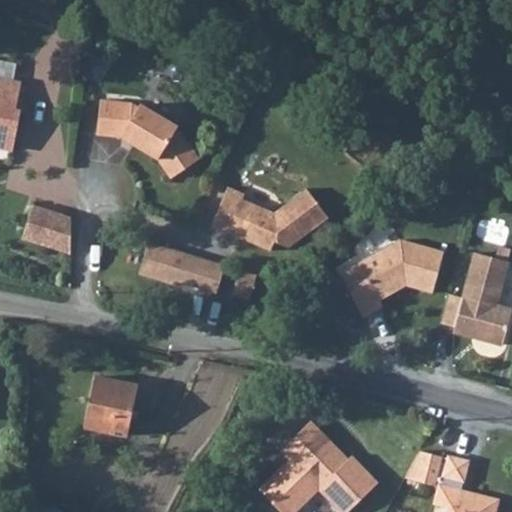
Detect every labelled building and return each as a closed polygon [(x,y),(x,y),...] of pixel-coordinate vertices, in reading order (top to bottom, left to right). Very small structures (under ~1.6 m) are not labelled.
[(0,82),(0,154),(11,157),(21,118),(12,116),(14,108),(17,109),(22,88),(0,82)] [(99,107),(95,140),(118,143),(120,139),(127,144),(124,147),(153,164),(168,184),(194,165),(177,140),(170,137),(173,133),(136,111),(134,114),(128,110),(99,107)] [(511,185),(511,161),(510,159),(494,178),(507,191),(511,185)] [(224,190),(207,231),(224,239),(227,232),(236,235),(235,240),(268,253),(271,243),(286,249),(325,219),(303,191),(271,215),(239,202),(241,197),(224,190)] [(66,226),(67,223),(29,211),(19,244),(65,259),(66,226)] [(444,257),(400,246),(347,278),(356,293),(366,287),(378,308),(400,296),(397,291),(405,287),(407,290),(433,297),(444,257)] [(212,301),(221,272),(145,248),(135,280),(165,290),(167,286),(212,301)] [(474,257),(463,301),(456,330),(455,335),(473,339),(480,336),(484,337),(483,341),(503,347),(511,313),(511,311),(496,308),(507,264),(474,257)] [(253,282),(235,277),(228,302),(244,308),(253,282)] [(449,297),(442,327),(456,330),(463,301),(449,297)] [(95,378),(85,431),(125,440),(136,387),(95,378)] [(300,511),(322,491),(343,511),(352,511),(364,501),(381,483),(361,462),(357,466),(314,421),(283,452),(292,461),(280,473),(262,491),(283,511),(300,511)] [(423,451),(409,478),(444,487),(440,503),(453,507),(452,511),(497,511),(500,500),(464,491),(471,461),(452,456),(452,458),(423,451)]
